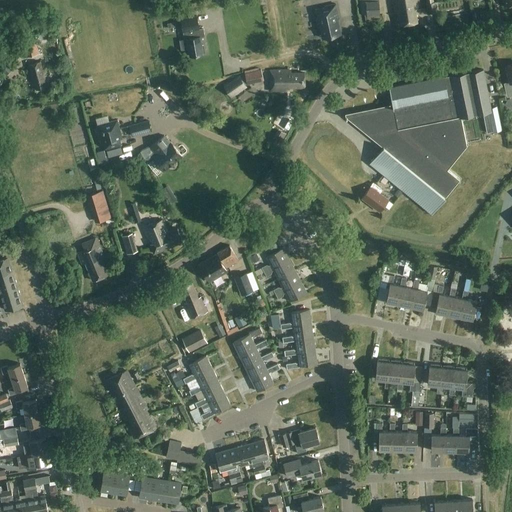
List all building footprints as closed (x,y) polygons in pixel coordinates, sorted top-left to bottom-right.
[(378,0),(359,0),(360,2),(359,2),(360,15),(363,15),(366,14),(379,13),(380,13),(378,0)] [(417,9),(415,0),(396,0),(397,5),(394,5),(396,13),(398,13),(400,25),(417,22),(415,10),(417,9)] [(427,14),(438,12),(436,2),(426,4),(427,14)] [(328,37),(340,35),(340,34),(336,19),(338,19),(335,4),(324,7),(324,8),(316,10),(318,19),(316,19),(318,30),(320,29),(322,39),(328,37)] [(181,19),(182,24),(184,40),(187,39),(188,49),(190,57),(203,54),(203,53),(205,53),(203,45),(201,45),(200,37),(205,37),(203,28),(199,29),(197,22),(196,16),(181,19)] [(303,34),(314,33),(313,17),(301,18),(303,34)] [(24,44),(27,56),(38,54),(35,41),(24,44)] [(46,87),(43,79),(45,79),(40,62),(28,65),(32,80),(33,80),(36,90),(46,87)] [(245,84),(247,84),(247,85),(264,81),(261,69),(259,70),(259,68),(244,71),(245,75),(239,76),(224,87),(231,97),(247,87),(245,84)] [(347,118),(351,121),(383,147),(369,163),(374,168),(383,174),(391,181),(398,187),(403,191),(431,214),(460,180),(447,170),(467,146),(466,141),(461,117),(483,113),(487,133),(501,130),(500,122),(497,106),(491,108),(490,105),(483,70),(445,77),(445,76),(437,77),(436,78),(412,82),(410,83),(389,87),(392,104),(393,107),(393,108),(347,118)] [(290,74),(290,71),(270,72),(270,91),(287,91),(287,88),(304,88),(304,73),(290,74)] [(119,139),(121,139),(117,120),(109,122),(110,123),(100,126),(101,131),(99,131),(102,144),(105,143),(106,150),(121,146),(119,139)] [(129,126),(132,136),(151,131),(149,121),(129,126)] [(147,164),(153,160),(162,171),(181,156),(170,143),(169,143),(163,135),(149,147),(149,148),(140,152),(147,164)] [(100,166),(109,163),(105,150),(97,153),(100,166)] [(361,198),(379,211),(387,200),(378,193),(381,189),(373,183),(361,198)] [(394,194),(398,197),(399,196),(403,192),(398,188),(394,194)] [(97,193),(87,196),(91,209),(106,204),(102,191),(97,193)] [(130,204),(135,222),(140,220),(135,203),(130,204)] [(166,233),(161,221),(143,228),(147,239),(150,238),(153,244),(150,245),(154,255),(182,243),(177,229),(166,233)] [(122,237),(127,254),(136,251),(131,234),(122,237)] [(77,252),(82,265),(85,264),(92,281),(108,275),(103,263),(106,262),(96,237),(81,243),(84,250),(77,252)] [(225,268),(238,261),(228,245),(216,253),(225,268)] [(262,267),(264,272),(289,259),(283,248),(266,256),(270,265),(269,265),(267,265),(262,267)] [(208,282),(226,271),(215,254),(198,264),(208,282)] [(254,263),(259,260),(256,254),(250,256),(254,263)] [(23,305),(12,271),(8,258),(0,260),(0,306),(4,305),(6,311),(23,305)] [(289,259),(264,272),(266,276),(271,274),(272,271),(273,271),(278,279),(295,270),(289,259)] [(435,281),(438,267),(430,265),(427,279),(435,281)] [(273,290),(276,294),(301,281),(295,270),(278,279),(282,287),(280,288),(278,287),(273,290)] [(246,273),(234,278),(241,295),(253,290),(246,273)] [(382,273),(377,300),(386,301),(387,302),(387,304),(394,305),(394,303),(398,304),(402,285),(400,285),(393,283),(395,276),(389,275),(382,273)] [(402,285),(398,304),(399,304),(399,307),(400,306),(406,308),(406,306),(411,307),(415,288),(412,287),(405,286),(407,279),(402,277),(400,285),(402,285)] [(415,288),(411,307),(412,307),(411,309),(412,309),(418,310),(418,308),(424,309),(428,290),(425,290),(426,285),(419,283),(419,281),(418,281),(414,280),(412,287),(415,288)] [(301,281),(276,294),(278,299),(283,296),(283,294),(285,293),(290,301),(307,293),(301,281)] [(190,319),(207,312),(205,305),(204,305),(200,297),(198,297),(192,282),(181,287),(187,302),(184,304),(190,319)] [(435,312),(436,312),(436,315),(437,314),(443,316),(443,314),(448,315),(452,295),(449,295),(442,293),(444,286),(439,285),(434,284),(433,291),(439,293),(435,312)] [(452,295),(448,315),(449,315),(448,317),(449,317),(455,318),(455,316),(460,317),(465,298),(462,298),(455,296),(456,289),(451,288),(449,295),(452,295)] [(465,298),(460,317),(461,317),(460,320),(461,320),(461,319),(467,321),(468,319),(473,320),(477,301),(467,299),(469,291),(463,290),(462,298),(465,298)] [(511,306),(507,301),(499,308),(505,314),(511,306)] [(292,323),(290,323),(290,322),(280,324),(281,329),(293,327),(293,326),(311,323),(309,309),(291,312),(292,323)] [(235,318),(239,327),(246,323),(242,315),(235,318)] [(294,337),(292,337),(292,336),(282,337),(283,342),(295,341),(295,339),(313,336),(311,323),(293,326),(293,327),(294,337)] [(232,342),(238,355),(255,346),(255,345),(251,336),(252,336),(253,337),(262,332),(260,327),(249,333),(249,334),(232,342)] [(200,329),(182,339),(189,352),(207,343),(200,329)] [(217,332),(219,337),(225,334),(223,329),(217,332)] [(296,350),(294,350),(294,349),(284,350),(285,356),(297,354),(297,352),(315,350),(313,336),(295,339),(295,341),(296,350)] [(255,346),(238,355),(244,367),(261,358),(261,357),(256,348),(258,347),(259,349),(268,344),(266,339),(255,345),(255,346)] [(297,352),(297,354),(298,363),(296,363),(296,362),(286,364),(287,369),(299,367),(299,366),(317,363),(315,350),(297,352)] [(261,358),(244,367),(250,379),(267,370),(267,369),(263,360),(264,359),(265,361),(274,356),(272,351),(261,357),(261,358)] [(185,383),(196,378),(196,377),(212,368),(206,356),(190,364),(194,374),(193,375),(192,374),(183,378),(185,383)] [(389,388),(390,381),(387,380),(389,362),(390,359),(389,359),(389,360),(383,359),(382,361),(377,361),(375,379),(385,380),(384,388),(389,388)] [(170,372),(180,366),(177,360),(167,366),(170,372)] [(387,380),(390,381),(398,381),(397,389),(402,389),(403,382),(400,382),(402,363),(402,361),(401,361),(395,360),(395,362),(389,362),(387,380)] [(410,383),(409,390),(413,391),(411,405),(418,405),(421,378),(414,377),(415,364),(414,364),(415,362),(414,362),(408,362),(407,364),(402,363),(400,382),(403,382),(410,383)] [(9,372),(11,379),(24,375),(20,363),(8,367),(7,366),(0,368),(2,374),(9,372)] [(267,370),(250,379),(256,391),(273,382),(269,373),(270,372),(271,373),(280,368),(277,364),(267,369),(267,370)] [(429,366),(427,384),(437,385),(437,386),(436,394),(441,394),(442,387),(442,386),(440,386),(442,367),(442,365),(441,365),(435,364),(435,366),(429,366)] [(442,367),(440,386),(442,386),(450,386),(449,387),(449,395),(454,395),(455,387),(453,387),(455,368),(454,368),(454,366),(447,366),(447,368),(443,367),(442,367)] [(455,368),(453,387),(455,387),(462,388),(462,389),(461,396),(462,396),(473,397),(473,384),(467,383),(468,369),(466,369),(467,367),(466,367),(460,367),(459,369),(455,368)] [(191,395),(202,390),(201,389),(218,380),(212,368),(196,377),(196,378),(200,386),(198,387),(198,386),(189,390),(191,395)] [(106,381),(112,394),(133,384),(126,371),(106,381)] [(24,375),(11,379),(14,387),(7,389),(9,395),(16,393),(16,391),(28,387),(24,375)] [(177,387),(185,383),(183,378),(175,382),(177,387)] [(197,407),(208,402),(207,401),(224,392),(218,380),(201,389),(202,390),(206,398),(204,399),(204,398),(195,402),(195,403),(197,407)] [(121,400),(124,407),(141,398),(133,384),(112,394),(116,402),(121,400)] [(214,412),(230,404),(224,392),(207,401),(208,402),(212,410),(210,411),(210,410),(201,414),(203,419),(214,414),(214,412)] [(0,403),(9,399),(7,394),(0,396),(0,403)] [(130,417),(131,421),(137,418),(147,413),(145,411),(147,409),(141,398),(124,407),(120,409),(125,420),(130,417)] [(0,408),(1,411),(12,407),(9,399),(0,403),(0,408)] [(23,407),(25,415),(37,413),(35,400),(22,403),(22,401),(15,402),(16,408),(23,407)] [(37,413),(25,415),(26,423),(19,424),(21,431),(27,429),(27,427),(40,425),(37,413)] [(137,418),(145,433),(157,427),(150,415),(148,416),(147,413),(137,418)] [(425,413),(425,427),(433,427),(433,413),(425,413)] [(134,438),(145,433),(137,418),(131,421),(133,424),(128,426),(134,438)] [(378,450),(379,450),(379,452),(380,452),(386,452),(386,450),(391,450),(391,431),(389,431),(382,431),(382,424),(377,423),(377,432),(379,432),(378,450)] [(391,431),(391,450),(391,452),(392,453),(392,452),(398,452),(399,450),(404,450),(404,431),(402,431),(394,431),(394,424),(389,424),(389,431),(391,431)] [(404,431),(404,450),(404,453),(405,453),(405,452),(411,452),(411,450),(417,451),(417,432),(407,431),(407,424),(402,424),(402,431),(404,431)] [(15,427),(0,429),(0,434),(1,439),(17,436),(15,427)] [(283,447),(288,446),(295,443),(298,454),(305,452),(306,450),(305,447),(320,442),(316,427),(298,432),(297,430),(280,435),(283,447)] [(431,451),(444,451),(444,435),(446,435),(446,427),(441,427),(440,435),(431,435),(431,451)] [(444,435),(444,451),(456,451),(457,435),(458,435),(458,428),(453,428),(453,435),(446,435),(444,435)] [(457,435),(456,451),(469,451),(469,447),(477,448),(477,428),(465,428),(465,435),(458,435),(457,435)] [(4,440),(5,446),(18,444),(17,437),(4,439),(4,440)] [(30,446),(32,454),(45,451),(42,439),(30,441),(29,439),(22,441),(24,447),(30,446)] [(264,439),(251,443),(259,472),(260,473),(266,471),(266,470),(263,460),(269,459),(264,439)] [(168,449),(180,452),(180,450),(182,443),(170,440),(168,449)] [(105,441),(105,451),(118,451),(119,441),(105,441)] [(251,443),(239,446),(245,466),(252,464),(255,475),(260,473),(259,472),(251,443)] [(239,446),(227,450),(236,480),(242,478),(239,467),(245,466),(239,446)] [(177,461),(180,452),(168,449),(166,458),(177,461)] [(185,464),(188,452),(180,450),(180,452),(177,461),(177,463),(185,464)] [(227,450),(215,453),(220,472),(227,471),(231,484),(231,485),(236,483),(236,480),(227,450)] [(25,455),(27,463),(27,467),(28,469),(37,468),(36,466),(47,464),(45,451),(32,454),(25,455)] [(193,466),(195,454),(188,452),(185,464),(193,466)] [(195,454),(193,466),(200,468),(203,455),(195,454)] [(136,473),(143,474),(145,461),(139,459),(136,473)] [(302,464),(300,459),(283,463),(287,477),(301,473),(303,479),(322,474),(318,460),(302,464)] [(266,471),(260,473),(261,478),(271,475),(269,470),(269,469),(266,470),(266,471)] [(103,471),(100,491),(113,493),(114,493),(117,473),(116,473),(103,471)] [(130,475),(117,473),(114,493),(127,495),(130,475)] [(274,483),(278,482),(276,475),(270,476),(271,482),(274,481),(274,483)] [(29,479),(34,511),(48,511),(45,495),(39,497),(36,485),(50,483),(48,476),(35,479),(34,478),(29,479)] [(142,477),(139,497),(152,499),(155,479),(142,477)] [(26,498),(20,500),(21,511),(34,511),(29,479),(23,480),(26,498)] [(155,479),(152,499),(165,501),(168,481),(155,479)] [(181,483),(168,481),(165,501),(178,503),(181,483)] [(281,483),(283,492),(291,490),(288,481),(281,483)] [(238,487),(239,493),(242,492),(243,494),(247,493),(245,485),(238,487)] [(0,511),(8,511),(5,491),(0,492),(0,488),(0,495),(1,503),(0,503),(0,511)] [(5,491),(8,511),(21,511),(20,500),(13,501),(11,490),(5,491)] [(57,492),(50,493),(51,502),(58,501),(57,492)] [(308,499),(306,492),(292,496),(295,506),(301,504),(303,511),(311,511),(323,509),(320,497),(308,499)] [(262,507),(262,511),(277,511),(276,507),(282,506),(280,495),(267,498),(268,506),(262,507)] [(472,511),(472,499),(459,500),(459,511),(472,511)] [(446,511),(459,511),(459,500),(446,501),(446,511)] [(446,511),(446,501),(433,501),(433,511),(446,511)] [(419,511),(419,503),(406,504),(406,511),(419,511)]
